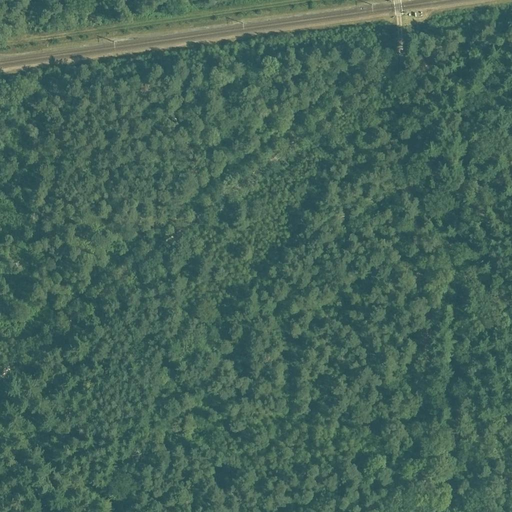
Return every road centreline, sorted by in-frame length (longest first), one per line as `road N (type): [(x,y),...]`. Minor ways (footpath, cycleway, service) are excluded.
road 1 (track): [(399,63),(0,374)]
road 2 (track): [(436,456),(395,0)]
road 3 (track): [(36,0),(23,42),(329,0)]
